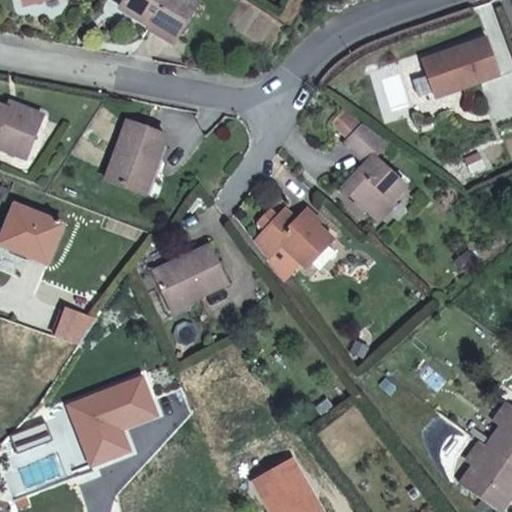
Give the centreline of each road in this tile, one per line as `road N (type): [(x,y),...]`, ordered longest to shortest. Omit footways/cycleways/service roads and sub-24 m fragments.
road 1 (residential): [(0,55),(276,97)]
road 2 (residential): [(276,97),(335,35),(408,0)]
road 3 (residential): [(223,209),(262,151),(276,97)]
